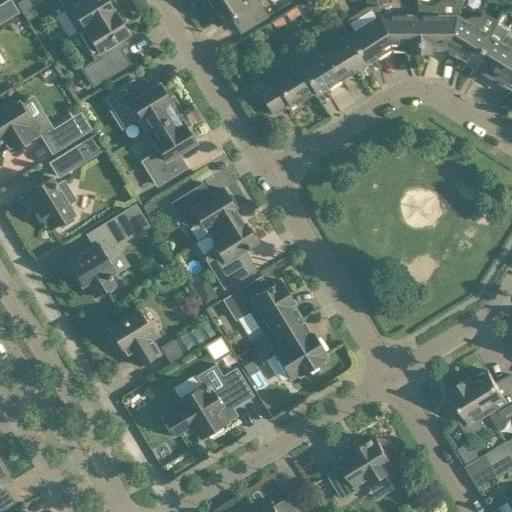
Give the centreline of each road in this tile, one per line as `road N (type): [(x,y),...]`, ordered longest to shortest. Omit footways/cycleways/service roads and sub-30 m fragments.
road 1 (residential): [(511,139),(410,80),(382,89),(264,173)]
road 2 (residential): [(176,511),(393,377)]
road 3 (residential): [(393,377),(264,173)]
road 4 (tertiary): [(102,476),(97,447),(0,283)]
road 5 (residential): [(264,173),(160,0)]
road 6 (tertiary): [(0,335),(77,455),(102,476)]
road 7 (residential): [(393,377),(475,511)]
road 8 (residential): [(393,377),(492,308),(511,277)]
